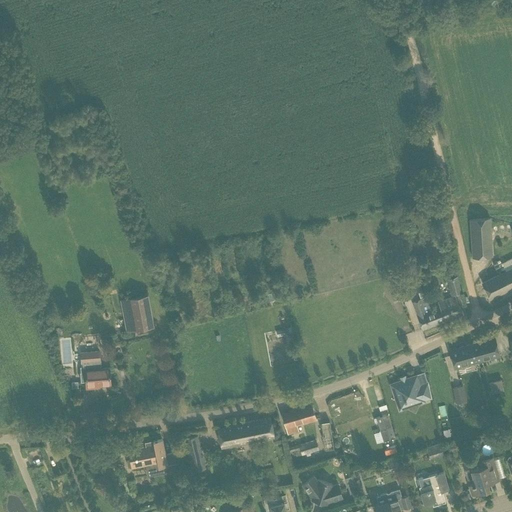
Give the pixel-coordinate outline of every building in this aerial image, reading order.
[(489,218),(470,219),(472,257),(492,256),(489,218)] [(428,259),(440,256),(436,242),(425,245),(428,259)] [(416,255),(408,257),(413,273),(412,274),(418,292),(426,289),(420,272),(421,271),(416,255)] [(511,267),(482,283),(490,299),(511,287),(511,267)] [(447,279),(451,295),(461,292),(457,276),(447,279)] [(399,297),(397,291),(391,293),(393,300),(399,297)] [(272,292),(263,294),(265,302),(274,299),(272,292)] [(152,326),(146,294),(122,299),(129,331),(152,326)] [(433,310),(428,296),(412,301),(417,315),(417,316),(418,319),(422,329),(437,323),(433,310)] [(433,310),(437,323),(461,314),(455,296),(439,302),(441,307),(433,310)] [(449,350),(454,368),(499,355),(494,337),(449,350)] [(95,385),(110,383),(109,368),(93,369),(93,361),(100,361),(99,351),(80,352),(81,366),(80,366),(80,372),(81,381),(86,381),(86,388),(95,388),(95,385)] [(417,385),(414,376),(390,384),(399,410),(407,407),(415,412),(419,404),(425,401),(424,398),(430,396),(430,398),(431,398),(427,382),(417,385)] [(501,379),(489,382),(491,393),(504,390),(501,379)] [(461,386),(452,388),(456,404),(464,402),(465,402),(461,386)] [(363,396),(331,395),(331,406),(330,406),(330,419),(341,419),(341,410),(350,410),(350,405),(363,405),(363,396)] [(296,425),(315,419),(311,404),(281,413),(286,428),(288,434),(298,431),(296,425)] [(388,414),(376,418),(380,431),(383,441),(395,437),(388,414)] [(221,447),(274,436),(270,417),(217,428),(221,447)] [(329,421),(320,423),(324,449),(332,448),(333,448),(329,421)] [(197,435),(184,438),(185,445),(199,441),(197,435)] [(492,435),(482,436),(482,437),(483,443),(493,441),(492,435)] [(315,438),(293,444),(294,447),(299,446),(301,454),(306,453),(306,456),(311,454),(310,452),(319,449),(315,438)] [(144,442),(145,447),(128,450),(129,460),(128,461),(127,463),(127,465),(129,466),(131,466),(131,467),(149,464),(151,474),(169,471),(168,464),(178,462),(176,451),(164,453),(161,439),(144,442)] [(443,454),(440,443),(426,448),(429,458),(443,454)] [(202,455),(188,458),(192,472),(205,468),(202,455)] [(397,457),(387,460),(390,470),(400,466),(397,457)] [(481,467),(473,470),(472,468),(470,467),(466,468),(464,471),(467,480),(473,478),(475,483),(469,485),(471,494),(489,489),(487,483),(499,480),(491,457),(479,460),(481,467)] [(180,469),(173,471),(176,486),(183,485),(180,469)] [(437,473),(423,478),(422,476),(418,477),(416,480),(424,504),(435,500),(437,505),(445,502),(442,491),(449,489),(443,472),(437,474),(437,473)] [(317,481),(313,476),(302,484),(312,497),(311,499),(326,503),(326,502),(342,497),(338,484),(332,486),(332,484),(317,479),(317,481)] [(353,483),(347,485),(349,494),(356,492),(356,491),(353,483)] [(378,503),(373,505),(375,511),(401,511),(401,509),(412,506),(409,494),(401,496),(399,488),(390,491),(390,492),(387,493),(387,492),(379,494),(379,495),(376,496),(378,503)] [(285,511),(285,509),(289,508),(285,493),(284,494),(269,498),(270,505),(270,506),(271,511),(285,511)]
